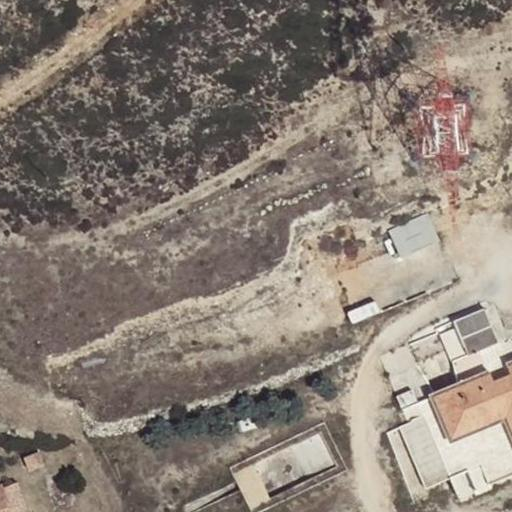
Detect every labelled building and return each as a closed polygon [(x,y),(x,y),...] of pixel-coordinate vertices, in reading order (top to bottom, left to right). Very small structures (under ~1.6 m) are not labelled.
[(431,213),(391,228),(401,257),(442,242),(431,213)] [(499,343),(484,307),(453,320),(468,355),(499,343)] [(511,474),(511,363),(507,365),(510,373),(511,377),(511,380),(496,387),(493,380),(490,373),(417,404),(423,417),(399,427),(425,489),(481,465),(489,484),(511,474)] [(511,377),(510,373),(493,380),(496,387),(511,380),(511,377)] [(3,484),(0,485),(0,511),(27,511),(16,482),(3,487),(3,484)]
